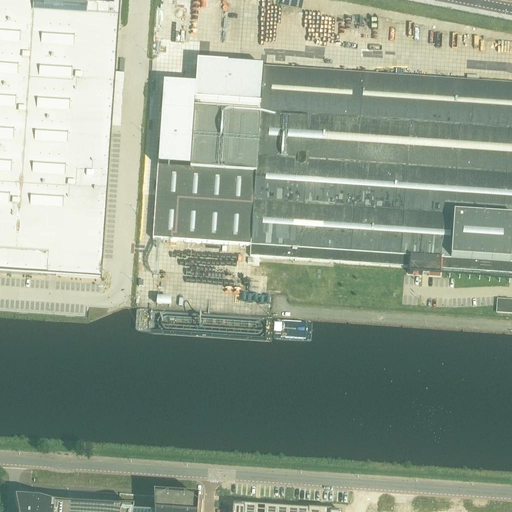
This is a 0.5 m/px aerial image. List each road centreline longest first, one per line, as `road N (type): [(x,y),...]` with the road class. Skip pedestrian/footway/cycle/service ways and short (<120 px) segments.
road 1 (tertiary): [(0,459),(209,474)]
road 2 (tertiary): [(209,474),(360,485)]
road 3 (tertiary): [(360,485),(511,496)]
road 4 (residential): [(207,495),(358,505)]
